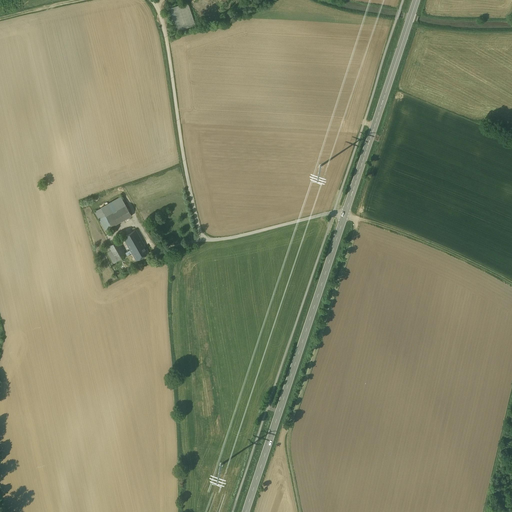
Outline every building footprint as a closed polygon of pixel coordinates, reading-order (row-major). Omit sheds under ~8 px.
[(187,2),(168,9),(176,32),(183,29),(195,25),(187,2)] [(121,196),(94,211),(105,230),(132,215),(121,196)] [(156,209),(138,217),(140,223),(158,215),(156,209)] [(135,230),(123,237),(131,250),(143,243),(135,230)] [(125,253),(117,240),(108,246),(117,261),(126,256),(125,253)] [(143,243),(131,250),(132,253),(136,260),(148,253),(143,243)]
